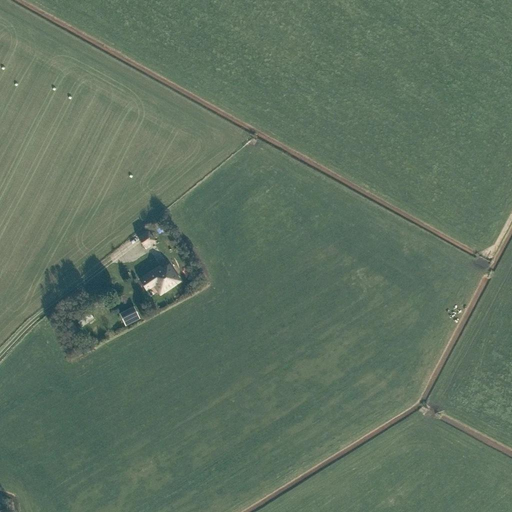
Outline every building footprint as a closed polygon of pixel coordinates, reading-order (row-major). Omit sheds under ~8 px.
[(143,229),(135,235),(144,248),(155,240),(148,230),(145,233),(143,229)] [(160,266),(140,280),(146,289),(153,284),(160,294),(179,280),(169,264),(162,269),(160,266)] [(103,289),(96,290),(98,299),(105,297),(103,289)] [(136,313),(125,318),(128,324),(139,319),(136,313)] [(80,336),(73,322),(66,325),(73,339),(80,336)]
